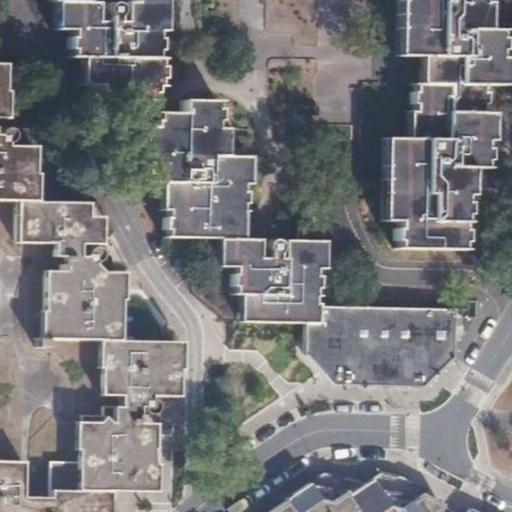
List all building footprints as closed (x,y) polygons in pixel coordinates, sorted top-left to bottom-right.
[(47,0),(47,1),(59,1),(59,30),(68,31),(68,58),(89,59),(89,86),(100,86),(100,99),(156,100),(157,86),(163,86),(164,59),(157,59),(157,32),(153,32),(153,0),(130,0),(131,3),(121,2),(121,22),(116,21),(116,18),(119,15),(120,10),(118,7),(114,4),(109,4),(105,6),(103,9),(104,13),(105,16),(105,22),(95,21),(95,3),(86,3),(86,0),(47,0)] [(394,222),(394,249),(465,249),(467,196),(463,196),(463,168),(487,168),(488,141),(485,141),(486,85),(499,85),(499,58),(503,58),(503,30),(479,29),(479,3),(484,3),(483,0),(404,0),(403,56),(428,56),(428,85),(409,84),(408,112),(413,113),(413,139),(389,139),(388,222),(394,222)] [(0,511),(102,511),(102,492),(108,492),(149,492),(149,484),(149,464),(153,465),(153,424),(144,424),(144,415),(150,414),(156,410),(156,407),(168,407),(168,397),(177,397),(177,371),(173,371),(174,343),(123,342),(119,341),(119,300),(116,300),(116,273),(111,272),(111,255),(102,255),(99,251),(96,249),(89,249),(89,244),(100,244),(100,217),(86,217),(87,204),(35,202),(29,202),(28,174),(32,174),(32,139),(15,138),(15,145),(9,145),(8,141),(4,138),(0,137),(0,90),(2,90),(2,64),(0,63),(0,511)] [(146,155),(143,155),(143,182),(160,183),(167,183),(167,211),(163,211),(164,238),(218,239),(225,239),(224,268),(231,269),(231,296),(240,296),(247,297),(246,323),(305,325),(318,325),(319,307),(319,298),(319,270),(315,270),(315,241),(285,240),(284,259),(276,258),(276,254),(279,252),(280,248),(280,244),(276,240),(272,240),(268,241),(265,243),(264,247),(265,251),(267,254),(267,258),(256,258),(257,240),(241,239),(235,239),(235,212),(242,213),(244,213),(245,184),(241,185),(242,157),(223,157),(217,156),(217,129),(218,101),(180,100),(179,113),(153,113),(153,127),(147,128),(146,155)] [(411,309),(319,307),(318,325),(305,325),(305,355),(332,385),(419,387),(425,386),(455,356),(455,309),(411,309)] [(474,511),(469,509),(467,511),(438,511),(442,506),(420,497),(416,496),(415,499),(376,490),(373,485),(369,480),(366,482),(351,491),(346,484),(335,491),(321,488),(285,511),(474,511)] [(285,511),(321,488),(304,485),(263,511),(285,511)]
